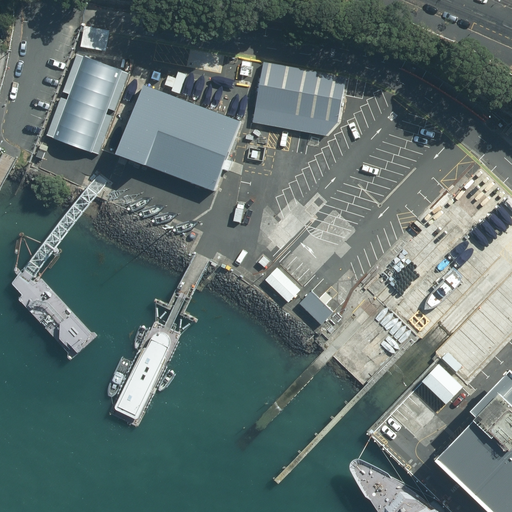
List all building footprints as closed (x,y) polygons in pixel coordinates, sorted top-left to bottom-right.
[(110,50),(113,30),(88,25),(83,45),(110,50)] [(347,79),(263,65),(253,124),(328,137),(339,125),(347,79)] [(91,70),(80,66),(67,103),(77,107),(91,70)] [(241,121),(145,86),(118,158),(214,193),(241,121)] [(274,264),(262,277),(287,301),(300,288),(274,264)] [(333,310),(314,291),(301,303),(320,323),(333,310)] [(72,339),(81,349),(94,338),(71,312),(64,319),(62,334),(67,339),(72,339)] [(168,356),(174,343),(174,342),(175,340),(175,339),(174,337),(174,336),(173,334),(172,333),(171,332),(170,331),(168,330),(167,330),(165,330),(164,330),(162,330),(161,331),(160,332),(158,333),(157,334),(157,335),(156,336),(151,347),(150,347),(149,347),(148,347),(147,347),(147,348),(146,349),(146,350),(145,350),(120,402),(119,403),(119,404),(119,405),(119,406),(120,407),(120,408),(121,409),(122,409),(137,416),(137,417),(138,417),(139,416),(140,416),(141,416),(142,415),(142,414),(143,414),(168,360),(168,359),(169,359),(169,358),(169,357),(168,356)] [(439,364),(423,381),(448,404),(464,387),(439,364)] [(434,462),(487,511),(511,511),(511,372),(509,370),(468,412),(475,419),(458,436),(434,462)]
